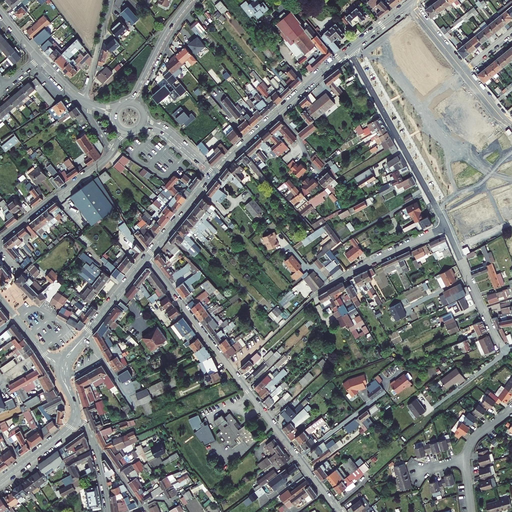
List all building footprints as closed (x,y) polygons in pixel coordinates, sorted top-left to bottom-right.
[(17,0),(10,6),(13,9),(22,1),(22,0),(17,0)] [(168,9),(172,0),(161,0),(159,4),(168,9)] [(221,0),(215,5),(222,14),(228,9),(221,0)] [(242,4),(251,16),(255,13),(258,17),(269,9),(264,4),(263,5),(262,4),(260,5),(258,1),(259,0),(258,0),(251,0),(253,2),(249,5),(246,1),(242,4)] [(287,0),(285,0),(281,4),(286,10),(285,11),(287,14),(292,11),(295,8),(287,0)] [(380,0),(369,0),(368,2),(373,8),(381,0),(380,0)] [(381,0),(373,8),(380,18),(391,10),(387,5),(387,6),(384,3),(381,0)] [(387,5),(391,10),(393,8),(387,0),(384,3),(387,6),(387,5)] [(438,13),(444,9),(438,0),(432,5),(438,13)] [(444,9),(451,4),(447,0),(438,0),(444,9)] [(24,4),(22,1),(13,9),(15,12),(22,6),(24,4)] [(276,8),(281,14),(285,11),(286,10),(281,4),(276,8)] [(431,18),(438,13),(432,5),(425,10),(431,18)] [(28,12),(22,6),(15,12),(20,18),(28,12)] [(339,17),(341,19),(356,36),(361,33),(354,24),(360,19),(362,21),(366,17),(357,7),(346,17),(345,15),(342,18),(340,15),(339,17)] [(511,18),(511,16),(504,7),(498,12),(500,15),(507,23),(511,18)] [(125,21),(126,22),(127,21),(133,28),(139,22),(128,11),(121,17),(125,21)] [(316,59),(321,64),(322,62),(324,61),(319,56),(320,56),(312,47),(312,48),(309,44),(313,40),(304,30),(305,29),(302,25),(300,23),(301,23),(292,11),(287,14),(285,11),(281,14),(278,17),(280,20),(276,23),(281,29),(279,31),(287,41),(285,42),(294,53),(297,50),(300,53),(296,56),(295,57),(298,61),(299,61),(301,63),(307,58),(306,56),(307,55),(308,56),(311,54),(316,59)] [(500,15),(494,20),(501,28),(507,23),(500,15)] [(45,16),(27,32),(33,38),(50,23),(45,16)] [(403,31),(406,29),(399,20),(379,33),(386,43),(395,37),(398,40),(392,44),(394,47),(408,38),(403,31)] [(495,33),(501,28),(494,20),(488,25),(495,33)] [(120,42),(124,38),(123,37),(129,31),(132,28),(126,22),(125,21),(122,24),(123,25),(119,28),(119,27),(112,34),(120,42)] [(191,27),(198,36),(205,30),(198,21),(191,27)] [(328,57),(332,53),(306,22),(302,25),(305,29),(304,30),(313,40),(309,44),(312,48),(312,47),(320,56),(319,56),(324,61),(328,57)] [(336,24),(321,36),(335,53),(340,49),(333,40),(336,38),(338,36),(340,38),(345,34),(336,24)] [(489,38),(495,33),(488,25),(482,30),(489,38)] [(482,43),(489,38),(482,30),(479,27),(473,32),(476,35),(482,43)] [(43,30),(34,38),(40,45),(50,36),(46,32),(45,33),(43,30)] [(482,43),(476,35),(470,40),(476,48),(482,43)] [(4,37),(0,40),(0,47),(2,50),(9,45),(4,40),(6,38),(4,37)] [(203,52),(207,48),(198,37),(193,42),(192,41),(189,44),(197,54),(201,50),(203,52)] [(41,46),(50,55),(59,46),(51,38),(41,46)] [(62,54),(55,60),(63,69),(72,60),(70,58),(83,45),(78,38),(67,48),(66,50),(62,54)] [(108,52),(115,45),(108,38),(107,38),(102,53),(107,55),(108,52)] [(261,47),(270,57),(278,50),(269,40),(261,47)] [(476,48),(470,40),(464,45),(470,53),(476,48)] [(2,50),(8,57),(16,50),(15,48),(13,49),(9,45),(2,50)] [(121,52),(115,45),(108,52),(116,60),(117,62),(122,56),(120,54),(123,52),(122,51),(121,52)] [(470,53),(464,45),(457,50),(464,58),(470,53)] [(59,46),(50,55),(55,60),(62,54),(66,50),(67,48),(65,46),(62,50),(59,46)] [(186,46),(176,55),(183,63),(188,59),(193,64),(197,60),(186,46)] [(18,52),(16,50),(8,57),(13,63),(20,57),(16,53),(18,52)] [(508,65),(511,61),(511,56),(508,51),(502,57),(508,65)] [(108,52),(107,55),(102,71),(97,69),(95,80),(96,81),(97,80),(107,70),(116,60),(108,52)] [(63,69),(67,73),(84,57),(80,53),(78,55),(80,56),(75,61),(73,59),(72,60),(63,69)] [(84,57),(67,73),(71,77),(85,64),(85,63),(86,62),(90,66),(92,58),(88,53),(84,57)] [(102,71),(107,55),(102,53),(97,69),(102,71)] [(306,67),(311,72),(314,70),(318,66),(321,64),(316,59),(311,54),(308,56),(307,55),(306,56),(307,58),(310,63),(306,67)] [(172,60),(166,66),(173,73),(184,64),(183,63),(176,55),(171,59),(172,60)] [(272,66),(275,69),(278,64),(284,59),(281,56),(271,65),(272,66)] [(408,56),(398,64),(424,97),(454,74),(448,65),(448,66),(446,63),(426,78),(408,56)] [(502,70),(508,65),(502,57),(496,62),(502,70)] [(116,72),(118,74),(128,63),(125,59),(120,65),(121,66),(116,72)] [(496,74),(502,70),(496,62),(490,66),(496,74)] [(347,71),(343,65),(324,80),(338,96),(343,92),(338,86),(344,81),(340,76),(347,71)] [(291,92),(293,90),(286,83),(283,78),(278,73),(275,69),(272,66),(270,68),(277,75),(274,77),(288,94),(291,92)] [(490,79),(496,74),(490,66),(483,71),(490,79)] [(297,86),(302,81),(292,69),(287,72),(291,77),(289,79),(290,79),(286,83),(293,90),(297,86)] [(113,76),(107,70),(97,80),(103,86),(113,76)] [(187,90),(170,70),(163,76),(168,81),(151,95),(158,103),(169,94),(175,101),(187,90)] [(251,72),(261,83),(263,82),(253,70),(251,72)] [(477,76),(484,84),(490,79),(483,71),(477,76)] [(274,87),(284,99),(286,97),(288,94),(274,77),(271,80),(269,82),(272,85),(274,87)] [(21,86),(30,97),(37,91),(35,89),(33,86),(30,83),(30,82),(25,86),(23,84),(21,86)] [(278,104),(284,99),(274,87),(272,85),(268,88),(263,82),(261,83),(271,96),(278,104)] [(258,109),(265,116),(272,110),(262,98),(260,96),(250,83),(247,85),(249,88),(248,89),(254,95),(253,95),(256,99),(252,102),(258,109)] [(262,98),(272,110),(278,104),(271,96),(261,83),(257,87),(263,94),(260,96),(262,98)] [(30,97),(21,86),(18,87),(20,90),(16,94),(24,103),(31,98),(30,97)] [(316,100),(310,93),(306,96),(312,104),(306,109),(314,120),(335,103),(326,92),(316,100)] [(208,93),(205,96),(219,111),(222,109),(208,93)] [(24,103),(16,94),(11,97),(9,95),(7,97),(15,106),(18,109),(24,103)] [(497,100),(501,104),(508,99),(504,95),(503,96),(497,100)] [(245,134),(253,127),(236,106),(227,96),(221,101),(236,119),(239,117),(243,122),(238,126),(245,134)] [(252,107),(251,109),(255,114),(260,120),(265,116),(258,109),(252,102),(248,96),(245,98),(252,107)] [(312,104),(306,96),(300,102),(306,109),(312,104)] [(6,102),(3,105),(8,112),(15,106),(7,97),(5,99),(7,101),(6,102)] [(62,100),(49,109),(55,117),(57,116),(59,115),(61,117),(70,112),(62,100)] [(447,100),(435,110),(453,132),(484,151),(504,135),(495,124),(478,138),(447,100)] [(253,127),(260,120),(255,114),(251,117),(243,108),(242,109),(238,104),(236,106),(253,127)] [(8,112),(3,105),(0,107),(0,115),(4,120),(11,115),(8,112)] [(85,116),(77,106),(70,112),(61,117),(59,119),(53,123),(55,125),(59,122),(60,123),(71,115),(74,118),(76,117),(78,121),(85,116)] [(182,124),(183,122),(187,126),(196,118),(191,113),(189,115),(181,106),(172,114),(182,124)] [(309,124),(313,122),(314,120),(306,109),(301,113),(309,124)] [(294,128),(298,124),(288,113),(284,116),(294,128)] [(78,121),(81,125),(87,121),(85,116),(78,121)] [(363,130),(364,132),(383,122),(380,118),(367,124),(368,127),(363,130)] [(273,134),(279,129),(284,124),(280,120),(269,130),(273,134)] [(438,137),(449,129),(443,121),(432,129),(438,137)] [(313,122),(309,124),(308,125),(299,133),(303,139),(314,130),(317,127),(313,122)] [(383,122),(364,132),(366,135),(371,132),(372,134),(385,127),(383,122)] [(235,144),(242,137),(230,124),(223,131),(235,144)] [(282,133),(292,143),(297,139),(284,124),(279,129),(282,133)] [(359,125),(355,129),(357,132),(357,133),(359,135),(364,132),(363,130),(360,124),(359,125)] [(370,135),(373,140),(375,139),(388,132),(385,127),(372,134),(370,135)] [(282,133),(279,129),(273,134),(279,141),(281,139),(278,136),(282,133)] [(261,136),(266,141),(270,137),(273,134),(269,130),(261,136)] [(375,139),(378,144),(379,144),(390,136),(388,132),(375,139)] [(94,147),(85,134),(79,138),(78,137),(76,138),(90,156),(84,160),(88,165),(101,156),(94,147)] [(279,141),(273,134),(270,137),(276,143),(279,141)] [(15,135),(2,146),(6,151),(20,141),(15,135)] [(266,141),(261,136),(254,143),(260,150),(261,150),(263,149),(265,150),(265,149),(268,153),(270,151),(275,156),(276,155),(277,156),(278,155),(271,148),(266,141)] [(394,144),(395,144),(390,136),(379,144),(380,145),(383,143),(386,149),(388,147),(394,144)] [(278,155),(278,156),(288,147),(281,139),(279,141),(276,143),(271,148),(278,155)] [(213,165),(228,151),(221,143),(211,152),(201,141),(197,146),(207,157),(206,157),(208,160),(213,165)] [(428,146),(432,154),(439,150),(435,142),(428,146)] [(246,151),(251,157),(256,153),(260,150),(254,143),(246,151)] [(392,154),(398,150),(394,144),(388,147),(392,154)] [(257,164),(258,165),(263,161),(267,158),(261,150),(260,150),(256,153),(251,157),(253,159),(258,155),(262,160),(257,164)] [(263,180),(266,178),(245,152),(236,159),(237,160),(240,164),(243,161),(246,165),(248,164),(254,172),(255,171),(263,180)] [(320,169),(326,163),(317,152),(311,159),(320,169)] [(118,160),(124,166),(129,159),(123,154),(118,160)] [(392,172),(407,166),(400,154),(387,162),(390,167),(392,172)] [(59,174),(66,182),(80,172),(69,158),(64,162),(71,172),(67,174),(64,171),(61,173),(59,174)] [(125,167),(124,166),(118,160),(113,166),(120,172),(125,167)] [(240,164),(237,160),(231,165),(231,164),(228,167),(234,174),(239,180),(243,176),(240,173),(244,169),(240,164)] [(288,166),(290,168),(296,163),(293,160),(288,166)] [(57,189),(66,182),(59,174),(58,172),(50,162),(47,164),(50,169),(48,171),(53,177),(49,179),(57,189)] [(296,163),(290,168),(299,177),(307,169),(301,163),(299,165),(296,163)] [(339,170),(335,164),(334,164),(330,166),(332,168),(335,173),(339,170)] [(36,183),(37,184),(47,176),(39,166),(36,169),(34,167),(28,171),(30,174),(29,174),(33,179),(32,180),(35,184),(36,183)] [(398,174),(409,169),(407,166),(392,172),(392,173),(393,176),(390,177),(392,182),(388,184),(389,188),(402,181),(398,174)] [(242,193),(246,190),(234,174),(228,167),(218,179),(222,184),(224,186),(229,179),(240,188),(239,189),(242,193)] [(373,170),(371,167),(355,178),(360,187),(376,178),(371,171),(373,170)] [(332,168),(323,176),(335,188),(338,191),(340,188),(336,184),(338,182),(336,179),(338,177),(335,173),(332,168)] [(106,172),(98,177),(103,184),(111,178),(106,172)] [(186,173),(181,179),(194,189),(203,178),(198,174),(193,179),(186,173)] [(178,181),(180,179),(175,175),(165,184),(169,189),(179,200),(184,204),(194,189),(190,186),(187,190),(183,195),(181,194),(182,193),(180,192),(179,193),(173,186),(178,181)] [(323,176),(319,180),(325,187),(326,186),(332,191),(333,190),(334,194),(336,193),(334,189),(335,188),(323,176)] [(416,183),(412,176),(402,181),(389,188),(379,193),(378,193),(380,196),(382,195),(396,188),(398,193),(416,183)] [(308,177),(302,181),(305,184),(302,187),(304,189),(302,191),(305,195),(318,184),(313,177),(310,180),(308,177)] [(116,209),(98,179),(73,198),(95,225),(98,223),(116,209)] [(212,196),(219,188),(222,184),(218,179),(207,193),(212,196)] [(289,179),(278,188),(280,190),(284,187),(285,188),(288,186),(291,189),(295,185),(289,179)] [(34,207),(43,199),(40,195),(35,189),(30,182),(26,185),(35,197),(30,201),(34,207)] [(379,193),(389,188),(388,184),(382,187),(381,186),(377,188),(379,193)] [(293,192),(287,198),(290,201),(292,199),(300,192),(295,185),(291,189),(293,192)] [(217,201),(224,192),(221,189),(219,188),(212,196),(217,201)] [(161,192),(180,209),(184,204),(179,200),(169,189),(166,192),(163,190),(161,192)] [(325,190),(308,201),(310,203),(314,207),(315,209),(316,208),(315,206),(325,200),(323,196),(328,193),(325,190)] [(165,204),(176,213),(180,209),(161,192),(159,194),(164,198),(162,200),(165,204)] [(224,192),(217,201),(220,203),(227,195),(224,192)] [(295,206),(298,209),(308,200),(304,196),(301,192),(300,192),(292,199),(295,203),(299,200),(300,202),(295,206)] [(337,199),(332,193),(329,196),(334,202),(337,199)] [(374,199),(372,196),(342,212),(339,214),(342,219),(351,214),(353,213),(372,203),(371,201),(374,199)] [(154,203),(172,219),(176,213),(165,204),(162,200),(159,197),(154,203)] [(216,208),(203,197),(198,203),(211,213),(222,226),(224,224),(218,216),(219,215),(214,210),(216,208)] [(22,207),(16,198),(8,204),(7,205),(14,214),(22,207)] [(253,198),(245,205),(254,217),(263,210),(253,198)] [(9,227),(18,219),(14,214),(7,205),(8,204),(4,199),(0,202),(0,203),(3,208),(4,211),(3,212),(9,219),(5,222),(9,227)] [(308,201),(298,210),(304,216),(311,210),(314,214),(317,211),(315,209),(314,207),(310,203),(308,201)] [(62,209),(56,202),(48,209),(60,222),(61,223),(63,222),(60,219),(62,217),(58,212),(62,209)] [(415,222),(424,218),(420,211),(422,210),(417,202),(406,208),(406,207),(403,209),(405,213),(404,214),(403,215),(405,218),(406,219),(412,215),(415,222)] [(162,218),(159,222),(165,227),(172,219),(154,203),(150,206),(160,215),(160,216),(162,218)] [(211,213),(198,203),(192,211),(203,222),(208,227),(214,234),(217,231),(206,219),(211,213)] [(60,222),(48,209),(43,212),(50,220),(53,224),(57,221),(59,223),(60,222)] [(327,220),(342,212),(341,209),(325,218),(323,219),(325,221),(327,220)] [(203,222),(192,211),(187,217),(201,232),(204,230),(208,227),(203,222)] [(49,227),(53,224),(50,220),(43,212),(39,216),(46,224),(49,227)] [(153,229),(160,234),(165,227),(159,222),(156,224),(145,215),(141,219),(143,220),(147,224),(149,225),(153,229)] [(415,222),(403,229),(405,232),(417,225),(420,230),(423,228),(424,230),(433,226),(428,215),(424,218),(415,222)] [(39,216),(35,219),(42,227),(45,231),(49,227),(46,224),(39,216)] [(187,217),(182,224),(190,232),(192,234),(195,232),(203,240),(206,237),(201,232),(187,217)] [(323,218),(312,225),(315,228),(326,222),(325,221),(323,219),(323,218)] [(35,219),(30,223),(37,231),(36,231),(39,235),(45,231),(42,227),(35,219)] [(138,232),(135,234),(136,235),(147,249),(151,244),(145,239),(146,238),(140,231),(147,224),(143,220),(139,223),(140,224),(135,228),(138,232)] [(130,252),(138,259),(145,250),(134,238),(135,237),(125,222),(118,227),(122,231),(127,237),(135,245),(134,246),(132,249),(131,249),(129,250),(130,252)] [(351,231),(354,229),(350,222),(346,224),(351,231)] [(306,237),(302,240),(305,243),(321,233),(322,234),(326,231),(329,235),(334,232),(327,223),(306,237)] [(37,234),(28,224),(17,233),(23,241),(32,251),(34,250),(28,242),(29,241),(28,239),(31,236),(33,238),(37,234)] [(145,239),(151,244),(160,234),(153,229),(149,233),(145,230),(149,225),(147,224),(140,231),(146,238),(145,239)] [(190,232),(182,224),(177,230),(198,253),(201,250),(194,243),(195,243),(189,237),(187,234),(190,232)] [(177,230),(169,239),(172,242),(174,244),(176,241),(180,244),(181,243),(194,257),(198,253),(177,230)] [(263,237),(269,249),(279,245),(275,236),(276,235),(274,232),(263,237)] [(341,241),(334,232),(329,235),(332,240),(322,248),(323,250),(316,256),(318,258),(327,251),(330,250),(341,241)] [(17,233),(12,237),(19,246),(21,248),(23,246),(30,253),(32,251),(23,241),(17,233)] [(91,243),(82,234),(77,239),(87,248),(91,243)] [(452,254),(444,236),(430,243),(434,252),(432,252),(435,259),(438,257),(444,254),(445,257),(452,254)] [(4,246),(6,249),(11,245),(15,249),(19,246),(12,237),(4,244),(4,246)] [(125,238),(134,246),(135,245),(127,237),(125,238)] [(358,244),(353,237),(350,240),(355,247),(345,254),(351,261),(363,252),(358,244)] [(167,248),(175,255),(176,254),(180,250),(174,244),(172,242),(170,244),(167,248)] [(495,260),(488,242),(484,244),(492,261),(495,260)] [(485,264),(492,261),(484,244),(481,245),(487,260),(483,261),(484,264),(471,271),(473,276),(488,269),(485,264)] [(11,245),(6,249),(23,269),(28,264),(25,261),(23,263),(19,258),(21,256),(15,249),(11,245)] [(430,252),(426,245),(412,251),(416,259),(427,254),(430,252)] [(131,268),(135,262),(127,255),(121,248),(119,249),(121,251),(117,256),(119,258),(131,268)] [(160,268),(168,278),(173,274),(174,273),(172,269),(171,270),(168,267),(180,258),(180,259),(183,256),(185,254),(180,250),(176,254),(175,255),(170,259),(160,268)] [(327,251),(332,258),(334,259),(325,267),(329,271),(335,278),(343,271),(338,264),(340,263),(330,250),(327,251)] [(36,261),(38,259),(32,251),(30,253),(33,257),(36,261)] [(84,251),(83,252),(92,259),(93,258),(84,251)] [(412,255),(409,251),(397,256),(401,266),(404,271),(404,272),(405,273),(409,271),(403,259),(412,255)] [(83,252),(79,256),(85,261),(86,262),(87,262),(91,266),(93,263),(99,268),(101,265),(93,258),(92,259),(83,252)] [(160,268),(170,259),(167,256),(164,259),(162,256),(159,252),(154,258),(155,260),(160,268)] [(300,265),(292,255),(284,261),(294,273),(291,275),(296,280),(301,276),(304,274),(299,268),(300,268),(300,265)] [(118,283),(125,274),(121,270),(117,268),(113,264),(107,259),(103,256),(101,259),(105,262),(104,264),(114,271),(110,276),(111,277),(118,283)] [(397,256),(382,263),(386,273),(396,268),(399,273),(404,271),(401,266),(397,256)] [(117,268),(121,270),(121,269),(126,273),(131,268),(119,258),(113,264),(117,268)] [(324,266),(318,258),(313,262),(320,269),(324,266)] [(325,267),(334,259),(332,258),(328,261),(325,260),(322,263),(325,267)] [(485,264),(488,269),(495,287),(505,283),(495,260),(492,261),(485,264)] [(11,283),(8,280),(12,277),(3,266),(0,261),(0,286),(3,284),(6,287),(11,283)] [(189,262),(189,263),(191,269),(191,271),(195,274),(200,270),(191,261),(189,262)] [(85,264),(78,273),(90,283),(99,290),(100,291),(111,277),(110,276),(99,268),(93,263),(91,266),(87,262),(86,262),(85,264)] [(33,299),(44,290),(34,280),(34,281),(32,279),(33,279),(35,279),(40,273),(38,271),(39,270),(32,263),(15,280),(33,299)] [(147,267),(141,275),(145,279),(148,276),(152,270),(150,267),(147,267)] [(454,273),(451,268),(436,276),(441,287),(446,285),(446,286),(456,281),(453,273),(454,273)] [(50,272),(57,278),(59,276),(52,270),(50,272)] [(167,291),(152,270),(148,276),(158,288),(155,291),(159,297),(165,292),(167,291)] [(194,279),(203,273),(200,270),(195,274),(192,276),(194,279)] [(372,279),(371,276),(367,270),(360,273),(374,296),(376,299),(379,305),(381,304),(369,281),(372,279)] [(314,293),(324,284),(314,271),(309,274),(304,279),(305,281),(309,278),(311,280),(308,282),(312,288),(311,289),(314,293)] [(46,276),(52,282),(57,279),(57,278),(50,272),(46,276)] [(371,298),(374,296),(360,273),(354,276),(354,278),(359,286),(362,285),(365,290),(367,290),(371,298)] [(141,275),(134,283),(139,287),(140,288),(148,298),(151,296),(147,291),(142,283),(145,279),(141,275)] [(188,285),(195,280),(194,279),(192,276),(176,288),(184,298),(191,292),(186,286),(188,285)] [(359,286),(354,278),(350,280),(352,284),(346,288),(357,307),(361,305),(355,295),(358,293),(361,290),(359,286)] [(45,300),(50,303),(57,292),(62,284),(57,279),(52,282),(44,290),(33,299),(40,306),(45,300)] [(202,293),(194,299),(191,296),(193,294),(192,292),(191,292),(184,298),(194,312),(206,303),(210,300),(207,296),(213,291),(216,295),(220,292),(208,279),(202,284),(207,290),(202,293)] [(95,296),(99,290),(90,283),(83,293),(82,292),(80,295),(76,292),(76,291),(73,288),(71,291),(80,297),(81,296),(83,298),(89,303),(90,303),(95,296)] [(134,283),(126,294),(132,299),(140,288),(139,287),(134,283)] [(341,283),(333,287),(336,293),(340,291),(344,288),(341,283)] [(449,303),(467,294),(463,288),(461,283),(443,292),(444,294),(449,303)] [(336,293),(333,287),(328,290),(332,297),(334,300),(340,297),(338,295),(341,293),(340,291),(336,293)] [(511,287),(486,296),(488,303),(506,297),(508,294),(511,293),(511,287)] [(332,297),(328,290),(318,296),(322,302),(320,303),(323,308),(330,304),(332,308),(332,307),(335,312),(333,313),(341,327),(347,323),(342,315),(338,307),(334,300),(332,297)] [(57,292),(50,303),(55,306),(62,295),(57,292)] [(161,301),(160,301),(163,305),(161,306),(163,310),(173,303),(165,292),(159,297),(158,297),(161,301)] [(342,300),(340,297),(334,300),(338,307),(351,299),(348,294),(345,296),(345,298),(342,300)] [(444,306),(449,303),(444,294),(440,296),(444,306)] [(68,299),(62,295),(55,306),(58,308),(60,310),(63,306),(65,303),(68,299)] [(278,301),(284,306),(289,301),(284,295),(278,301)] [(469,307),(463,297),(451,303),(455,310),(458,309),(460,312),(469,307)] [(352,302),(351,299),(338,307),(342,315),(356,308),(354,305),(347,309),(345,306),(352,302)] [(376,299),(369,303),(370,305),(372,308),(379,305),(376,299)] [(91,317),(98,309),(90,303),(89,303),(86,306),(85,305),(84,307),(83,307),(83,306),(77,301),(75,305),(79,308),(83,311),(91,317)] [(109,314),(115,321),(124,310),(127,306),(121,301),(118,305),(117,305),(109,314)] [(511,305),(510,306),(509,303),(507,304),(506,301),(499,303),(502,314),(498,314),(499,317),(500,317),(509,315),(511,313),(511,305)] [(406,315),(402,308),(403,307),(400,302),(390,308),(397,320),(406,315)] [(57,316),(62,319),(69,306),(69,305),(65,303),(63,306),(60,310),(61,310),(57,316)] [(206,303),(194,312),(198,316),(213,305),(213,304),(212,303),(208,306),(206,303)] [(198,316),(201,321),(219,307),(217,304),(214,306),(213,305),(198,316)] [(62,319),(67,321),(73,312),(71,311),(73,308),(69,306),(62,319)] [(174,318),(175,317),(181,313),(176,306),(167,313),(170,316),(172,315),(174,318)] [(204,325),(216,316),(214,314),(222,308),(221,306),(219,307),(201,321),(204,325)] [(285,308),(292,315),(294,313),(287,306),(285,308)] [(0,326),(10,319),(0,307),(0,326)] [(86,323),(91,317),(83,311),(79,308),(75,314),(86,323)] [(358,311),(356,308),(342,315),(347,323),(349,327),(362,320),(360,315),(356,317),(354,314),(358,311)] [(445,322),(457,317),(454,311),(440,317),(443,323),(445,322)] [(82,329),(86,323),(75,314),(73,312),(67,321),(73,325),(80,329),(82,329)] [(184,317),(181,313),(175,317),(178,322),(184,317)] [(109,314),(104,321),(108,328),(110,325),(114,329),(118,324),(115,321),(109,314)] [(204,325),(208,330),(212,327),(214,329),(218,326),(219,325),(217,322),(220,319),(217,315),(216,316),(204,325)] [(173,326),(181,337),(187,334),(193,329),(184,317),(178,322),(173,326)] [(445,322),(446,326),(455,321),(458,320),(457,317),(445,322)] [(500,327),(500,326),(498,322),(496,318),(491,319),(495,328),(500,327)] [(365,324),(362,320),(349,327),(356,338),(364,334),(363,331),(359,334),(356,329),(365,324)] [(109,338),(110,337),(108,334),(112,331),(108,328),(104,321),(98,330),(93,335),(98,344),(109,338)] [(212,336),(218,344),(226,338),(228,336),(225,333),(236,325),(232,321),(229,323),(224,327),(223,328),(221,329),(212,336)] [(449,334),(459,330),(455,321),(446,326),(449,334)] [(475,336),(487,331),(482,321),(473,325),(476,331),(472,333),(472,334),(467,336),(468,338),(470,338),(474,336),(475,336)] [(3,336),(8,343),(16,337),(20,342),(25,338),(14,324),(9,328),(0,336),(0,337),(1,339),(3,336)] [(158,326),(142,337),(152,350),(167,339),(158,326)] [(208,330),(212,336),(221,329),(218,326),(214,329),(212,327),(208,330)] [(193,329),(187,334),(191,339),(196,335),(197,334),(193,329)] [(397,331),(388,335),(393,345),(402,340),(397,331)] [(374,341),(370,333),(366,335),(370,343),(374,341)] [(124,341),(126,343),(130,339),(132,337),(128,334),(121,340),(122,342),(124,341)] [(196,351),(205,345),(199,338),(198,338),(196,335),(191,339),(189,340),(196,351)] [(485,353),(495,349),(489,336),(479,340),(485,353)] [(8,343),(4,346),(7,349),(15,343),(18,348),(19,349),(28,343),(27,341),(25,338),(20,342),(16,337),(8,343)] [(130,339),(136,346),(138,344),(132,337),(130,339)] [(109,338),(98,344),(103,351),(113,345),(109,338)] [(224,351),(236,342),(234,340),(233,338),(228,341),(226,338),(218,344),(224,351)] [(237,341),(242,347),(246,344),(241,338),(237,341)] [(471,341),(470,338),(468,338),(450,346),(451,349),(452,350),(460,347),(460,348),(462,348),(464,352),(472,349),(469,342),(471,341)] [(476,341),(482,355),(485,353),(479,340),(476,341)] [(224,351),(228,357),(242,347),(237,341),(236,342),(224,351)] [(8,354),(10,357),(13,354),(16,352),(18,355),(22,353),(32,347),(28,343),(19,349),(18,348),(8,354)] [(103,351),(108,361),(122,353),(117,343),(113,345),(103,351)] [(205,345),(196,351),(203,360),(213,356),(205,345)] [(253,374),(257,378),(281,355),(280,353),(284,348),(282,346),(274,353),(266,361),(264,363),(265,363),(253,374)] [(16,357),(17,359),(21,356),(23,354),(26,358),(30,355),(35,352),(32,347),(22,353),(18,355),(16,357)] [(271,350),(263,358),(266,361),(274,353),(271,350)] [(112,367),(115,372),(128,364),(123,356),(127,355),(127,354),(125,351),(122,353),(108,361),(112,367)] [(245,372),(261,357),(257,352),(241,367),(245,372)] [(278,367),(288,358),(285,355),(275,364),(278,367)] [(29,362),(35,371),(9,386),(10,387),(13,392),(17,390),(33,380),(48,372),(38,356),(32,359),(29,362)] [(219,369),(213,356),(203,360),(200,362),(204,372),(203,373),(204,376),(205,376),(218,370),(219,369)] [(0,367),(0,369),(3,374),(17,364),(15,360),(14,359),(0,367)] [(128,369),(133,376),(137,374),(130,363),(128,364),(126,365),(128,369)] [(118,389),(102,364),(97,367),(105,380),(113,393),(118,389)] [(126,365),(115,372),(117,375),(118,375),(123,383),(133,376),(128,369),(126,365)] [(105,380),(97,367),(92,370),(88,372),(93,381),(95,385),(96,386),(105,380)] [(280,376),(281,376),(287,371),(284,368),(279,372),(278,373),(280,376)] [(218,370),(205,376),(208,383),(221,377),(218,370)] [(270,372),(254,387),(259,392),(265,386),(278,373),(279,372),(277,370),(272,374),(270,372)] [(38,389),(43,386),(53,381),(52,379),(48,372),(33,380),(35,384),(34,384),(35,386),(36,385),(38,389)] [(75,381),(77,388),(83,385),(85,388),(91,386),(91,387),(95,385),(93,381),(88,372),(80,377),(77,379),(76,379),(75,381)] [(463,383),(454,372),(438,385),(442,389),(439,391),(442,395),(445,392),(454,384),(457,388),(463,383)] [(271,393),(274,391),(270,387),(271,386),(270,385),(280,376),(278,373),(265,386),(265,387),(257,394),(263,400),(271,393)] [(360,390),(366,388),(365,384),(367,383),(364,374),(349,380),(343,384),(352,396),(358,392),(357,389),(358,388),(360,388),(360,390)] [(405,375),(405,374),(395,381),(395,380),(390,384),(397,393),(408,385),(409,386),(412,384),(410,380),(405,375)] [(177,381),(174,375),(147,388),(150,394),(177,381)] [(372,384),(367,387),(370,392),(367,394),(371,399),(384,390),(379,384),(383,381),(378,375),(374,378),(376,379),(371,383),(372,384)] [(511,378),(510,377),(503,387),(511,392),(511,378)] [(273,388),(275,390),(284,381),(282,379),(278,383),(276,385),(273,388)] [(33,380),(17,390),(19,394),(25,391),(26,392),(37,387),(36,385),(35,386),(34,384),(35,384),(33,380)] [(43,386),(46,390),(53,386),(55,385),(53,381),(43,386)] [(285,388),(288,385),(284,381),(275,390),(274,391),(271,393),(262,402),(268,409),(279,397),(277,395),(279,393),(284,389),(283,388),(284,387),(285,388)] [(77,388),(79,392),(85,390),(87,393),(93,391),(95,390),(97,389),(96,386),(95,385),(91,387),(91,386),(85,388),(83,385),(77,388)] [(511,392),(503,387),(500,385),(493,394),(490,393),(487,398),(496,403),(498,405),(501,400),(505,403),(511,393),(511,392)] [(44,391),(49,401),(59,396),(53,386),(46,390),(44,391)] [(136,393),(140,401),(151,396),(150,394),(147,388),(136,393)] [(85,390),(79,392),(81,399),(83,408),(95,403),(97,408),(99,414),(108,411),(106,406),(102,397),(101,397),(98,398),(95,390),(93,391),(87,393),(85,390)] [(3,402),(0,394),(0,411),(1,411),(0,409),(8,406),(10,410),(17,406),(12,397),(3,402)] [(29,397),(23,400),(27,408),(29,407),(40,400),(37,395),(33,398),(31,395),(29,397)] [(58,417),(51,417),(58,427),(64,423),(66,405),(61,395),(59,396),(49,401),(49,402),(42,405),(44,408),(45,408),(48,412),(49,414),(54,411),(53,408),(57,406),(56,409),(58,409),(58,411),(58,417)] [(151,396),(140,401),(141,404),(143,403),(150,400),(153,399),(151,396)] [(288,405),(280,412),(289,421),(290,420),(297,414),(296,413),(310,401),(307,398),(293,411),(288,405)] [(480,407),(487,412),(489,409),(491,410),(496,403),(487,398),(480,407)] [(408,405),(417,417),(426,411),(416,399),(408,405)] [(97,408),(95,403),(83,408),(92,429),(93,429),(95,432),(104,429),(100,419),(98,419),(97,415),(94,416),(92,410),(97,408)] [(376,403),(370,408),(373,412),(371,415),(371,416),(372,416),(380,409),(376,403)] [(122,408),(126,414),(132,411),(128,404),(122,408)] [(156,411),(152,404),(145,407),(149,415),(156,411)] [(282,428),(291,440),(295,437),(300,433),(295,427),(303,421),(301,418),(308,413),(307,412),(311,408),(308,404),(297,414),(290,420),(291,421),(282,428)] [(41,429),(40,430),(44,438),(58,427),(51,417),(49,414),(48,412),(45,408),(44,408),(42,405),(38,407),(45,416),(43,418),(47,424),(41,429)] [(478,406),(471,416),(478,420),(480,417),(482,418),(487,412),(480,407),(478,406)] [(370,408),(358,417),(359,417),(368,429),(371,426),(369,423),(371,421),(368,417),(371,415),(373,412),(370,408)] [(40,430),(41,429),(32,410),(31,411),(30,411),(33,418),(37,425),(40,430)] [(26,411),(23,413),(32,429),(34,432),(31,435),(36,444),(44,438),(40,430),(37,425),(33,418),(30,411),(28,411),(26,411)] [(221,431),(216,435),(225,447),(229,444),(231,447),(237,443),(235,440),(240,436),(248,446),(256,440),(245,426),(239,431),(234,425),(238,421),(231,413),(225,418),(223,415),(215,422),(221,431)] [(301,418),(303,421),(310,416),(308,413),(301,418)] [(215,440),(208,424),(205,425),(203,426),(201,424),(203,422),(199,414),(189,419),(194,429),(196,428),(197,430),(195,432),(202,442),(203,441),(205,445),(215,440)] [(462,425),(468,429),(470,425),(473,427),(478,420),(471,416),(469,415),(466,419),(463,417),(459,423),(462,425)] [(322,417),(300,433),(295,437),(300,444),(309,437),(307,435),(315,429),(314,428),(317,426),(318,427),(325,422),(322,417)] [(368,429),(359,417),(356,420),(360,425),(358,426),(359,427),(361,426),(365,431),(368,429)] [(355,419),(344,427),(349,433),(358,426),(360,425),(356,420),(355,419)] [(0,426),(1,429),(3,431),(9,428),(5,421),(0,422),(0,426)] [(452,432),(462,439),(464,436),(466,437),(471,431),(468,429),(462,425),(459,423),(452,432)] [(108,439),(108,438),(106,434),(113,431),(116,430),(115,428),(113,429),(112,426),(104,429),(95,432),(100,442),(108,439)] [(21,430),(19,427),(10,432),(8,438),(21,430)] [(8,438),(10,441),(17,437),(18,438),(21,444),(17,447),(18,447),(15,449),(19,457),(30,449),(23,435),(21,430),(8,438)] [(84,431),(71,441),(75,448),(77,451),(89,445),(84,431)] [(129,439),(136,436),(134,431),(127,434),(128,434),(122,436),(124,440),(124,441),(129,439)] [(25,434),(23,435),(30,449),(36,444),(31,435),(27,438),(25,434)] [(108,439),(100,442),(103,449),(104,449),(115,445),(115,444),(124,440),(122,436),(112,441),(111,437),(108,438),(108,439)] [(136,436),(129,439),(131,444),(138,441),(136,436)] [(300,444),(305,450),(315,442),(313,440),(311,436),(309,437),(300,444)] [(260,462),(264,468),(270,464),(276,460),(285,453),(274,438),(266,445),(273,455),(269,459),(267,457),(260,462)] [(441,451),(448,448),(448,446),(451,445),(450,438),(438,441),(441,451)] [(315,458),(335,443),(333,439),(326,445),(323,442),(310,452),(315,458)] [(104,449),(112,460),(117,457),(119,459),(123,456),(125,455),(121,449),(126,446),(124,441),(124,440),(115,444),(115,445),(104,449)] [(71,441),(59,450),(63,459),(77,451),(75,448),(71,441)] [(426,445),(428,451),(432,450),(433,453),(441,451),(438,441),(426,445)] [(166,451),(161,443),(152,448),(156,456),(166,451)] [(315,458),(312,461),(315,465),(339,447),(336,443),(335,443),(315,458)] [(138,449),(137,449),(140,455),(141,455),(145,452),(143,449),(141,444),(137,446),(138,449)] [(63,459),(66,464),(73,459),(90,450),(89,445),(77,451),(63,459)] [(425,453),(428,451),(426,445),(415,448),(418,457),(425,455),(425,453)] [(145,452),(149,460),(156,456),(152,448),(149,450),(145,452)] [(2,455),(4,458),(12,452),(10,449),(2,455)] [(41,469),(48,479),(50,477),(47,474),(58,466),(63,459),(59,450),(38,464),(41,469)] [(78,478),(80,477),(74,465),(81,462),(87,459),(87,462),(88,461),(93,460),(90,450),(73,459),(66,464),(72,475),(75,480),(78,478)] [(478,457),(481,464),(488,462),(491,461),(488,450),(480,452),(481,456),(480,456),(478,457)] [(0,452),(0,470),(8,465),(4,458),(2,455),(0,452)] [(4,458),(8,465),(16,459),(12,452),(4,458)] [(165,461),(163,462),(165,464),(179,456),(177,452),(169,457),(169,458),(164,461),(165,461)] [(281,466),(290,459),(285,453),(276,460),(281,466)] [(112,460),(118,468),(131,460),(127,454),(125,455),(123,456),(119,459),(117,457),(112,460)] [(314,470),(321,480),(326,476),(334,486),(358,468),(350,458),(334,470),(333,471),(329,466),(330,465),(331,465),(327,460),(314,470)] [(112,475),(116,473),(107,459),(103,461),(106,476),(108,475),(109,477),(110,476),(112,475)] [(132,464),(137,473),(145,468),(143,466),(139,460),(132,464)] [(489,475),(495,473),(493,465),(489,466),(488,462),(481,464),(482,468),(480,469),(479,469),(481,477),(489,475)] [(94,463),(89,465),(90,466),(85,469),(88,473),(96,469),(94,463)] [(287,469),(286,468),(269,480),(265,483),(269,488),(271,486),(275,490),(287,481),(285,478),(298,468),(295,463),(287,469)] [(359,467),(362,472),(368,467),(365,463),(359,467)] [(120,471),(128,483),(136,477),(139,475),(137,473),(132,464),(125,468),(120,471)] [(404,464),(394,467),(397,478),(408,475),(407,471),(407,472),(404,464)] [(334,486),(338,493),(344,488),(347,486),(350,490),(356,485),(353,482),(352,480),(355,477),(356,479),(363,474),(362,472),(359,467),(358,468),(334,486)] [(41,469),(32,475),(39,485),(48,479),(41,469)] [(274,469),(257,482),(259,484),(253,488),(255,491),(258,489),(265,483),(269,480),(268,480),(277,473),(274,469)] [(186,478),(189,476),(187,474),(176,480),(175,478),(174,476),(182,473),(181,471),(168,476),(163,478),(159,481),(164,489),(179,481),(179,482),(186,478)] [(442,482),(443,486),(455,483),(452,473),(444,476),(445,478),(441,479),(442,482)] [(21,483),(30,495),(33,500),(36,498),(31,491),(39,485),(32,475),(21,483)] [(63,479),(65,485),(71,482),(75,480),(72,475),(63,479)] [(397,478),(401,490),(411,487),(409,479),(408,475),(397,478)] [(479,482),(482,489),(492,486),(495,484),(494,478),(490,478),(489,475),(481,477),(482,481),(481,481),(479,482)] [(128,483),(135,492),(143,486),(136,477),(128,483)] [(71,483),(73,487),(81,483),(78,478),(75,480),(71,482),(71,483)] [(179,482),(179,481),(164,489),(164,490),(168,498),(176,494),(177,492),(175,488),(181,485),(181,486),(188,482),(186,478),(179,482)] [(153,498),(149,493),(154,490),(153,489),(152,487),(153,486),(152,484),(156,482),(154,479),(148,483),(151,488),(145,491),(142,493),(144,496),(140,500),(143,504),(153,498)] [(310,484),(307,480),(290,492),(288,489),(280,496),(285,503),(290,499),(310,484)] [(443,486),(442,482),(438,483),(437,480),(429,483),(433,496),(441,493),(440,490),(444,489),(443,486)] [(21,483),(12,490),(13,492),(19,500),(21,501),(30,495),(21,483)] [(63,496),(75,489),(73,487),(71,483),(66,486),(59,489),(63,496)] [(135,492),(140,500),(144,496),(142,493),(145,491),(151,488),(148,483),(146,484),(143,486),(135,492)] [(153,498),(163,491),(160,486),(159,487),(157,483),(156,484),(153,489),(154,490),(149,493),(153,498)] [(318,495),(310,484),(290,499),(285,503),(288,508),(305,496),(309,502),(318,495)] [(88,508),(101,505),(98,485),(84,488),(88,508)] [(125,489),(122,485),(111,489),(112,494),(119,491),(123,490),(125,489)] [(255,491),(248,496),(253,501),(262,494),(258,489),(255,491)] [(123,490),(119,491),(121,496),(124,502),(127,508),(136,505),(130,496),(127,498),(123,490)] [(184,496),(180,498),(183,502),(193,497),(189,490),(183,493),(184,496)] [(108,495),(109,501),(115,500),(115,499),(121,496),(119,491),(112,494),(108,495)] [(5,497),(11,506),(19,500),(13,492),(9,495),(8,495),(5,497)] [(4,496),(0,498),(0,509),(2,511),(7,511),(10,510),(11,511),(13,511),(15,511),(11,506),(5,497),(4,496)] [(511,507),(509,497),(497,500),(500,510),(511,507)] [(359,511),(364,511),(370,508),(367,505),(368,504),(367,502),(362,498),(352,506),(356,511),(357,511),(358,511),(359,511)] [(115,500),(109,501),(109,511),(117,511),(127,508),(124,502),(120,504),(119,502),(115,503),(115,500)] [(486,504),(488,511),(492,511),(500,510),(497,500),(486,504)] [(159,511),(155,501),(148,505),(151,511),(159,511)]
